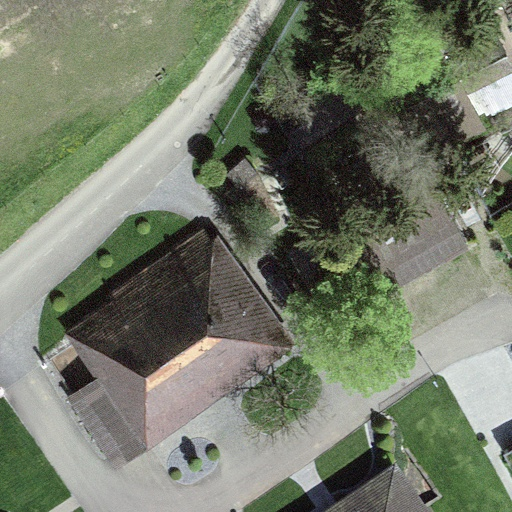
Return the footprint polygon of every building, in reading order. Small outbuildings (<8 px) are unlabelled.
[(492,41),(450,61),(461,84),(503,64),(492,41)] [(343,76),(292,110),(310,136),(360,102),(343,76)] [(311,291),(347,271),(364,299),(468,240),(436,185),(373,221),(361,200),(330,217),(342,240),(333,245),(324,229),(288,250),(311,291)] [(64,392),(116,465),(295,338),(210,219),(108,291),(110,294),(63,327),(94,370),(64,392)] [(511,444),(503,449),(511,464),(511,444)] [(425,511),(394,466),(327,511),(425,511)]
